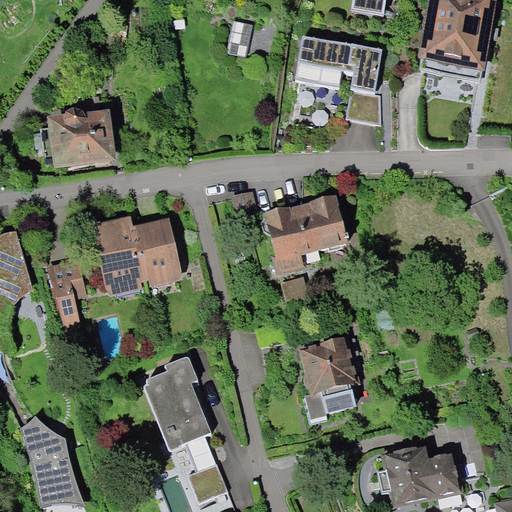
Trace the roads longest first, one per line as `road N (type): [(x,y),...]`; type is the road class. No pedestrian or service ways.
road 1 (residential): [(279,511),(243,396),(197,178)]
road 2 (residential): [(511,159),(277,167),(197,178)]
road 3 (residential): [(197,178),(0,209)]
road 4 (residential): [(0,128),(97,0)]
